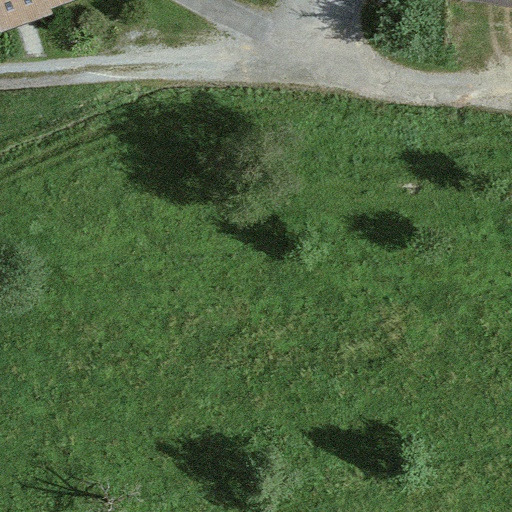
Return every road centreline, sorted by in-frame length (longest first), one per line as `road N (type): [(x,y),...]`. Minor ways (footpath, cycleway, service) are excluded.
road 1 (track): [(0,80),(296,75),(352,0)]
road 2 (track): [(511,102),(296,75)]
